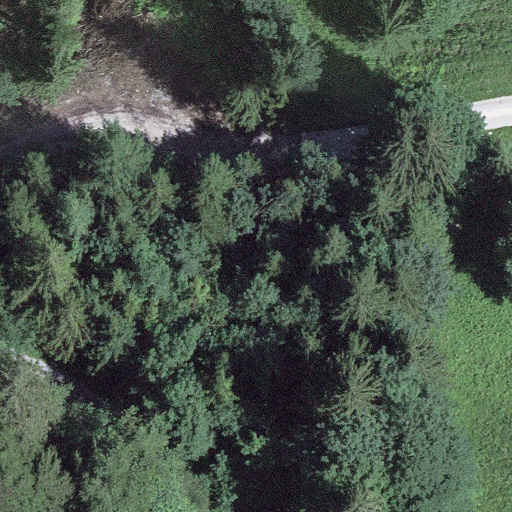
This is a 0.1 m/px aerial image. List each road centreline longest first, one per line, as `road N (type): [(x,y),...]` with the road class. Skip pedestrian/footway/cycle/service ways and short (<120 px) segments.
road 1 (track): [(0,144),(156,114),(229,149),(511,118)]
road 2 (track): [(192,511),(87,412),(27,372),(0,366)]
